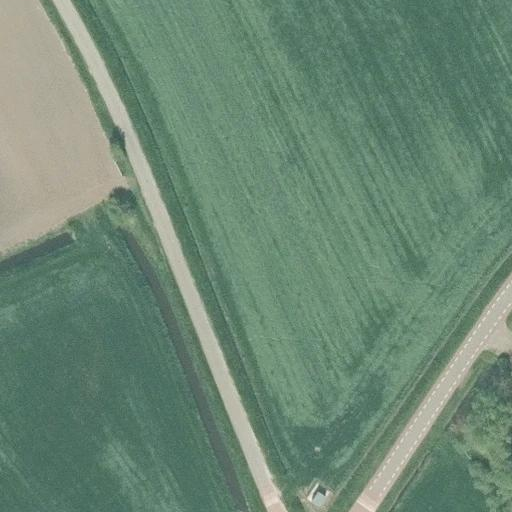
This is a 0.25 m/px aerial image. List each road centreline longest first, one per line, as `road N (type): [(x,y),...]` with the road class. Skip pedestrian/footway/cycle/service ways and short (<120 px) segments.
road 1 (unclassified): [(276,511),(138,158),(61,0)]
road 2 (tertiary): [(357,511),(511,293)]
